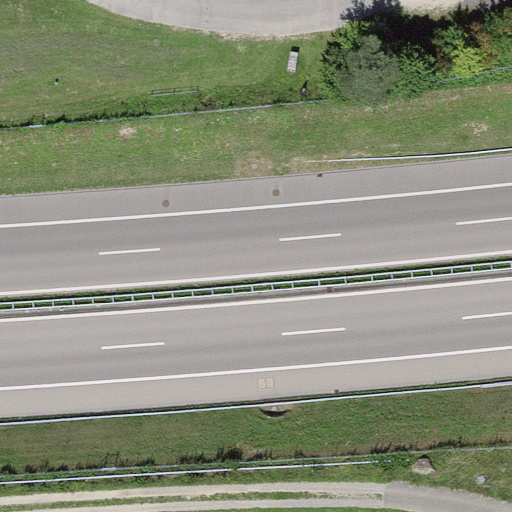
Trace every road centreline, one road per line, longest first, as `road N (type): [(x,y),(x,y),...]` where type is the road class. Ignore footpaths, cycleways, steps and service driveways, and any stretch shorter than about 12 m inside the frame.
road 1 (motorway): [(511,219),(0,261)]
road 2 (motorway): [(0,355),(511,314)]
road 3 (track): [(0,511),(385,492),(500,511)]
